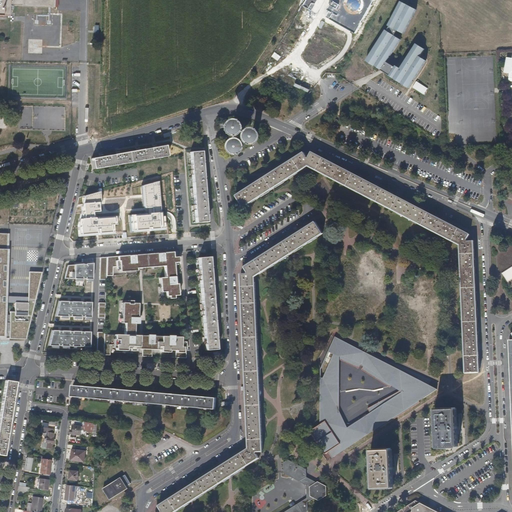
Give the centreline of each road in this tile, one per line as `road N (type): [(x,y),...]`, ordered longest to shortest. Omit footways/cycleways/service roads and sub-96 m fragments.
road 1 (residential): [(488,212),(288,129)]
road 2 (residential): [(288,129),(486,216)]
road 3 (residential): [(27,371),(235,372)]
road 4 (residential): [(57,248),(230,238)]
road 5 (residential): [(22,404),(65,417),(54,511)]
road 6 (residential): [(230,238),(235,372)]
road 7 (residential): [(207,113),(80,150)]
road 8 (residential): [(27,371),(57,248)]
road 9 (residential): [(140,498),(233,441),(237,427)]
road 10 (residential): [(237,427),(140,498)]
